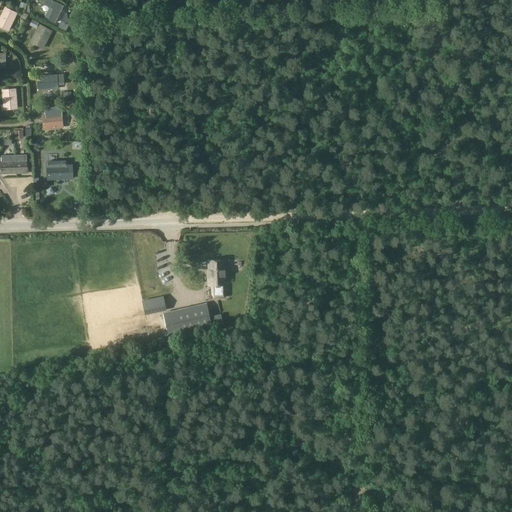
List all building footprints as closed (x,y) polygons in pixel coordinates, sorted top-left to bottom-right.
[(63,7),(48,0),(45,0),(43,5),(53,10),(48,20),(55,23),(63,7)] [(6,8),(0,21),(0,26),(9,31),(18,14),(6,8)] [(65,12),(58,28),(66,32),(68,26),(67,13),(65,12)] [(32,20),(30,26),(36,29),(39,23),(32,20)] [(41,26),(33,43),(44,49),(53,32),(41,26)] [(40,90),(65,89),(64,76),(39,78),(40,90)] [(19,109),(18,90),(5,91),(6,110),(19,109)] [(64,102),(65,109),(81,107),(80,100),(64,102)] [(45,109),(45,117),(42,117),(43,128),(63,126),(61,108),(45,109)] [(23,131),(14,132),(15,139),(23,139),(23,131)] [(26,155),(13,156),(14,163),(14,173),(25,173),(27,173),(26,163),(26,155)] [(1,164),(0,163),(0,173),(14,173),(14,163),(13,156),(1,156),(1,164)] [(48,162),(48,168),(48,180),(72,180),(72,168),(64,168),(64,162),(48,162)] [(88,187),(80,188),(81,196),(88,195),(88,187)] [(224,261),(207,261),(208,270),(207,270),(207,286),(225,285),(224,261)] [(161,300),(142,304),(145,316),(163,311),(161,300)] [(169,338),(216,327),(211,303),(163,313),(169,338)]
